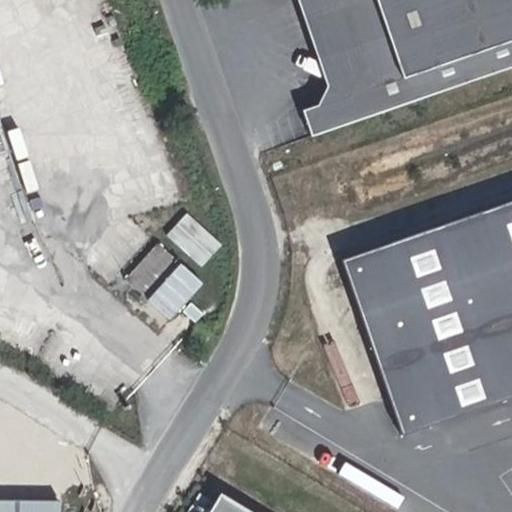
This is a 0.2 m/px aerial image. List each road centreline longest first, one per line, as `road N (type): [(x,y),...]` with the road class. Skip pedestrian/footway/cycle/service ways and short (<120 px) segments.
road 1 (unclassified): [(182,0),(252,218),(262,285),(248,344),(139,511)]
road 2 (unknown): [(511,418),(416,445),(369,437),(322,420),(248,344)]
road 3 (unknown): [(154,485),(104,437),(0,372)]
